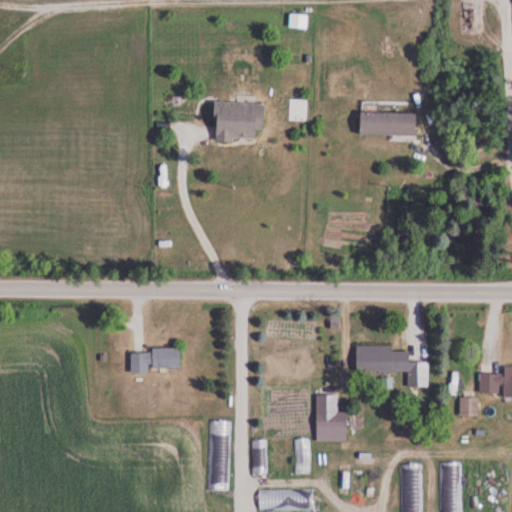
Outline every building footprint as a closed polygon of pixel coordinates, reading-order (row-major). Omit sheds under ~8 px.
[(308,29),(308,15),(291,14),(290,28),(308,29)] [(265,104),(215,102),(214,141),(256,142),(256,131),(264,131),(265,104)] [(417,113),(360,113),(360,135),(417,135),(417,113)] [(398,235),(412,235),(412,212),(398,212),(398,235)] [(316,340),(277,340),(277,349),(316,349),(316,340)] [(429,387),(429,361),(409,361),(410,351),(393,351),(393,346),(357,346),(357,372),(409,372),(409,387),(429,387)] [(152,348),(152,352),(131,352),(131,374),(151,374),(151,370),(181,370),(181,348),(152,348)] [(511,365),(505,366),(505,373),(480,373),(480,394),(511,394),(511,365)] [(348,442),(348,413),(338,413),(338,395),(318,395),(318,442),(348,442)] [(461,415),(478,415),(478,398),(461,398),(461,415)] [(231,422),(210,422),(210,490),(231,490),(231,422)] [(275,475),(289,475),(289,439),(275,439),(275,475)] [(296,439),(296,475),(310,475),(310,439),(296,439)] [(253,475),(269,475),(269,440),(253,440),(253,475)] [(422,511),(423,464),(403,464),(402,511),(422,511)] [(260,511),(314,511),(314,490),(260,490),(260,511)]
